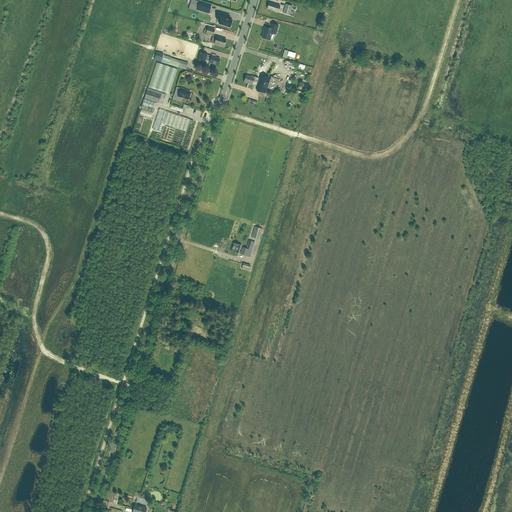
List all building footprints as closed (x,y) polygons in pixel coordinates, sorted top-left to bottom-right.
[(208,12),(210,6),(199,2),(198,7),(197,9),(208,12)] [(272,4),(268,3),(267,8),(275,11),(274,12),(278,13),(280,6),(272,3),(272,4)] [(283,12),(289,14),(292,6),(286,4),(283,12)] [(228,19),(229,16),(218,12),(216,19),(220,20),(219,24),(230,27),(232,20),(228,19)] [(275,34),(278,26),(271,24),(270,28),(265,27),(263,32),(264,32),(262,38),(269,40),(272,33),(275,34)] [(212,36),(214,29),(207,27),(205,34),(212,36)] [(224,47),(226,40),(220,38),(216,36),(214,44),(224,47)] [(289,56),(288,59),(293,60),(295,53),(288,50),(286,55),(289,56)] [(205,61),(205,60),(210,61),(209,63),(218,65),(220,59),(215,57),(211,56),(207,55),(207,54),(203,53),(201,60),(205,61)] [(163,55),(161,62),(168,64),(170,57),(163,55)] [(180,60),(180,61),(178,67),(185,70),(188,63),(180,60)] [(169,93),(177,68),(155,62),(148,87),(169,93)] [(251,77),(246,75),(244,82),(252,84),(256,86),(258,78),(251,76),(251,77)] [(269,77),(261,75),(256,91),(264,93),(269,77)] [(274,90),(277,82),(278,79),(270,77),(267,88),(274,90)] [(188,100),(189,95),(190,95),(190,94),(190,93),(190,92),(183,90),(183,89),(180,88),(178,96),(188,100)] [(158,103),(161,95),(147,90),(144,98),(158,103)] [(152,121),(186,130),(188,124),(191,125),(192,119),(158,109),(157,113),(155,112),(152,121)] [(259,239),(262,229),(254,227),(251,237),(259,239)] [(249,257),(254,242),(249,240),(246,248),(243,247),(241,252),(239,251),(241,245),(234,243),(231,251),(238,253),(241,254),(249,257)]
